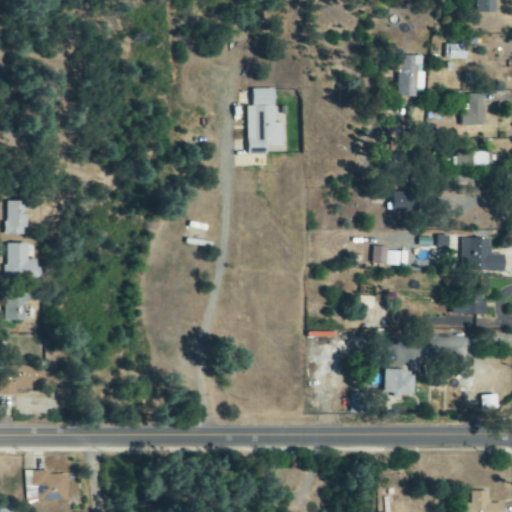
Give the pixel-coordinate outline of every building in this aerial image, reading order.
[(466,60),(466,46),(444,45),(444,60),(466,60)] [(421,90),(422,57),(396,56),(396,98),(414,98),(414,90),(421,90)] [(246,107),(247,156),(267,156),(267,147),(282,147),(282,124),(274,124),(274,89),(251,90),(252,107),(246,107)] [(466,105),(458,105),(458,128),(483,127),(482,95),(466,95),(466,105)] [(487,168),(487,153),(454,152),(454,167),(487,168)] [(409,193),(391,193),(391,213),(409,213),(409,193)] [(25,236),(26,202),(4,202),(3,236),(25,236)] [(490,239),(463,240),(464,273),(504,272),(503,255),(490,255),(490,239)] [(4,245),(4,277),(35,277),(35,260),(27,260),(26,245),(4,245)] [(371,265),(399,266),(399,252),(387,252),(387,248),(372,247),(371,265)] [(487,317),(488,294),(461,293),(460,301),(451,301),(450,316),(487,317)] [(355,307),(373,308),(373,296),(356,296),(355,307)] [(0,396),(15,397),(15,389),(43,390),(44,367),(5,366),(5,377),(0,376),(0,396)] [(414,396),(414,373),(385,372),(384,395),(414,396)] [(369,394),(350,394),(349,415),(368,415),(369,394)] [(66,502),(67,476),(46,475),(46,472),(30,471),(30,488),(35,488),(35,502),(66,502)] [(488,492),(470,493),(470,505),(461,505),(460,511),(502,511),(503,504),(488,504),(488,492)] [(0,511),(15,511),(15,503),(0,503),(0,511)]
